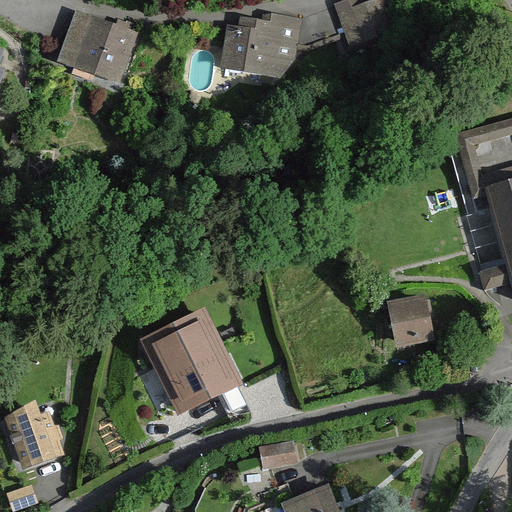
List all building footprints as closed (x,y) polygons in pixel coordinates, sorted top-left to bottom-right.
[(342,0),(343,26),(375,25),(374,0),(342,0)] [(139,32),(75,10),(58,59),(122,81),(139,32)] [(239,26),(227,24),(221,68),(297,77),(304,16),(271,12),(270,20),(241,16),(239,26)] [(471,199),(481,196),(503,270),(481,276),(485,292),(508,285),(511,300),(511,118),(453,136),(471,199)] [(424,298),(384,305),(392,350),(431,343),(424,298)] [(222,337),(177,358),(199,407),(244,386),(222,337)] [(455,349),(457,363),(482,360),(480,345),(455,349)] [(36,401),(0,414),(0,416),(21,471),(68,453),(52,412),(42,415),(36,401)] [(257,447),(262,469),(298,460),(293,438),(257,447)] [(342,511),(330,481),(282,501),(285,511),(342,511)] [(36,483),(8,492),(14,511),(20,511),(43,505),(36,483)]
